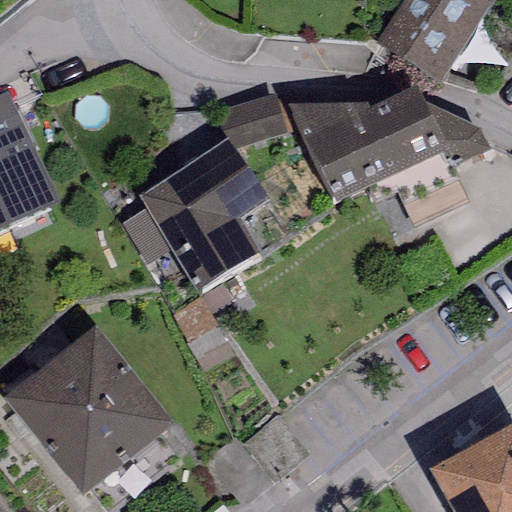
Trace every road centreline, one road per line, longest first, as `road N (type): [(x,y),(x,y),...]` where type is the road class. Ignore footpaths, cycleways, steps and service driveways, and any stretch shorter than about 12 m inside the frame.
road 1 (residential): [(511,140),(389,88),(252,88),(160,67),(114,14)]
road 2 (residential): [(511,342),(301,511)]
road 3 (residential): [(114,14),(0,64)]
